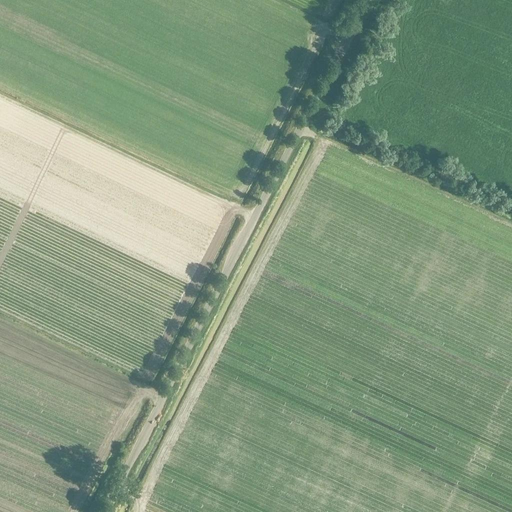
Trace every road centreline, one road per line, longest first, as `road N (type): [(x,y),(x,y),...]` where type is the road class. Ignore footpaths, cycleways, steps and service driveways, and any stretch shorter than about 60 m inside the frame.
road 1 (unclassified): [(105,511),(365,0)]
road 2 (track): [(511,225),(299,129)]
